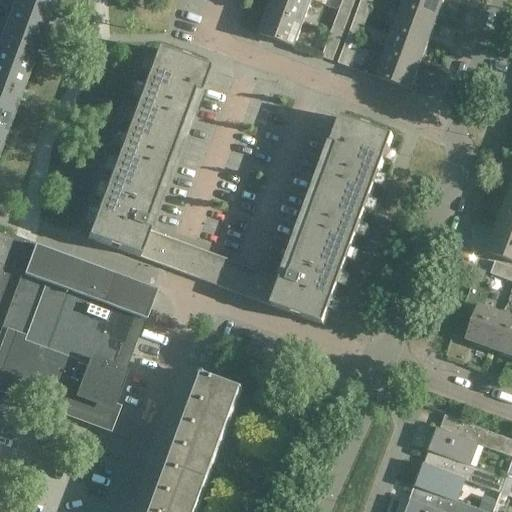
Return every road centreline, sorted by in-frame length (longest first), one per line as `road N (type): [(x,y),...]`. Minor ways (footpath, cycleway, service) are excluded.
road 1 (residential): [(469,137),(198,40),(212,0)]
road 2 (residential): [(391,360),(469,137)]
road 3 (residential): [(114,511),(200,292)]
road 4 (residential): [(391,360),(200,292)]
road 5 (residential): [(200,292),(27,229)]
road 6 (residential): [(317,511),(391,360)]
road 7 (residential): [(469,137),(511,14)]
road 8 (residential): [(511,405),(391,360)]
